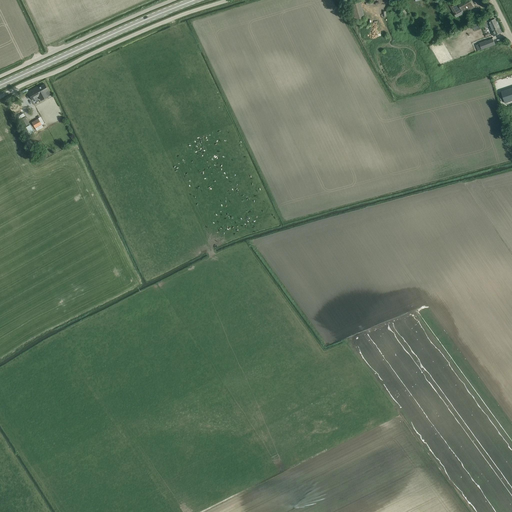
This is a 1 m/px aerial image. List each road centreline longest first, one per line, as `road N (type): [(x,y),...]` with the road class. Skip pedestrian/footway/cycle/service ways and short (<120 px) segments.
road 1 (unclassified): [(0,98),(228,0)]
road 2 (primary): [(0,87),(198,0)]
road 3 (unclassified): [(0,77),(175,0)]
